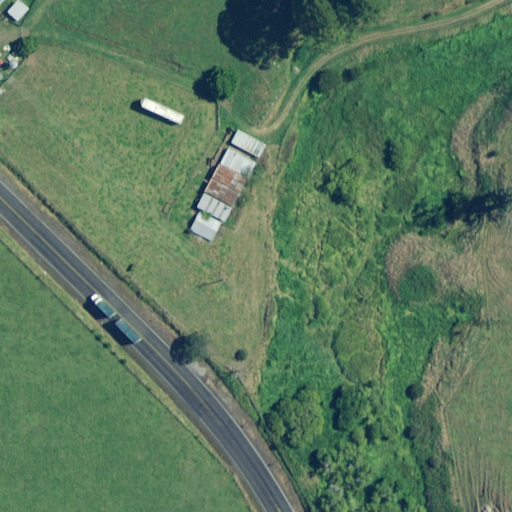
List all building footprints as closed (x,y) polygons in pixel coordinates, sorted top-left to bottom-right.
[(27,9),(17,0),(16,0),(6,12),(16,21),(27,9)] [(265,145),(237,130),(230,143),(258,158),(265,145)] [(255,163),(227,147),(219,162),(247,177),(255,163)] [(246,179),(218,163),(202,191),(230,207),(246,179)] [(230,208),(202,194),(195,207),(224,221),(230,208)] [(219,224),(197,213),(189,230),(211,240),(219,224)]
